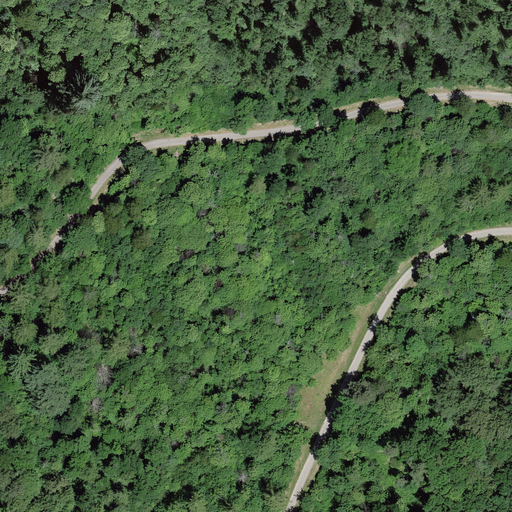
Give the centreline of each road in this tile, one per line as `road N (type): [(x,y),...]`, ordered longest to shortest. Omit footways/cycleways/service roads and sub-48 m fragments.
road 1 (unclassified): [(511,98),(458,93),(139,148),(0,290)]
road 2 (unclassified): [(289,511),(402,279),(451,243),(511,231)]
